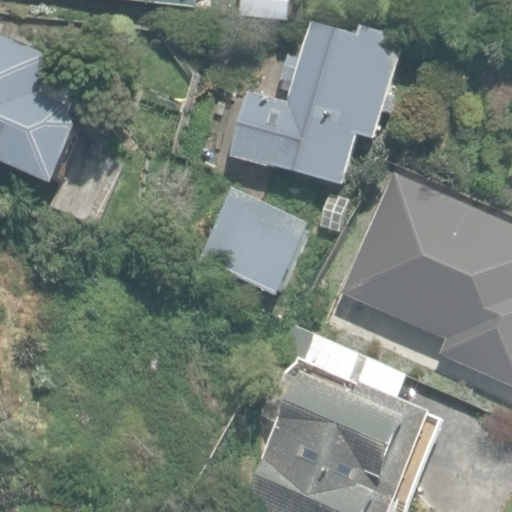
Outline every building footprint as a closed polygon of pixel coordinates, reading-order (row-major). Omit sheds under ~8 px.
[(261,0),(261,14),(293,15),(293,0),(261,0)] [(253,93),(238,159),(352,185),(363,138),(386,143),(410,36),(366,27),(364,39),(313,27),(305,60),(292,57),(287,79),(301,82),(296,103),(253,93)] [(0,162),(56,188),(69,182),(89,134),(84,113),(54,99),(70,64),(0,33),(0,162)] [(339,311),(437,349),(439,370),(511,398),(511,223),(392,177),(339,311)] [(206,261),(289,299),(320,229),(237,192),(206,261)] [(371,388),(405,402),(414,380),(326,341),(316,363),(371,388)] [(257,511),(402,511),(444,420),(371,389),(366,401),(317,379),(313,388),(289,377),(270,419),(294,430),(257,511)]
